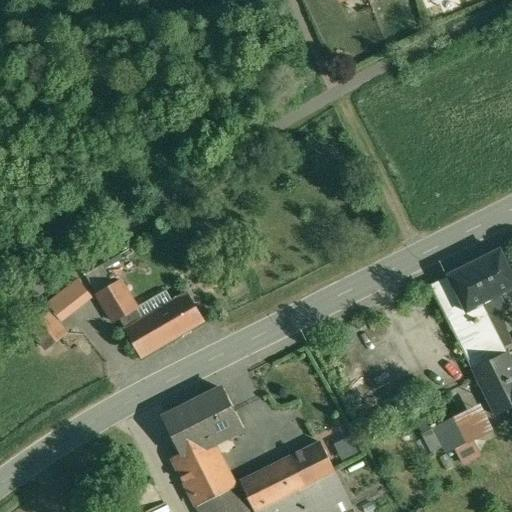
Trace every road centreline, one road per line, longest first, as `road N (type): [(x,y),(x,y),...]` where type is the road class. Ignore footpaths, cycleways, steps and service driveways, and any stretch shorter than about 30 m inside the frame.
road 1 (tertiary): [(511,209),(101,417),(0,484)]
road 2 (track): [(419,255),(336,93)]
